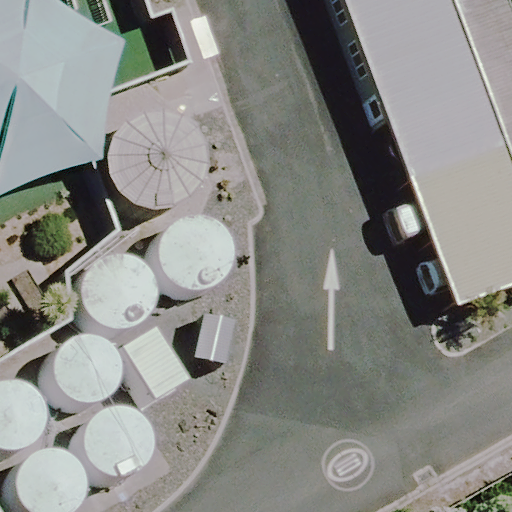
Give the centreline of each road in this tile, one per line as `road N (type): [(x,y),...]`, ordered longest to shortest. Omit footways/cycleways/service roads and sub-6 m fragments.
road 1 (residential): [(401,453),(227,0)]
road 2 (residential): [(511,385),(401,453)]
